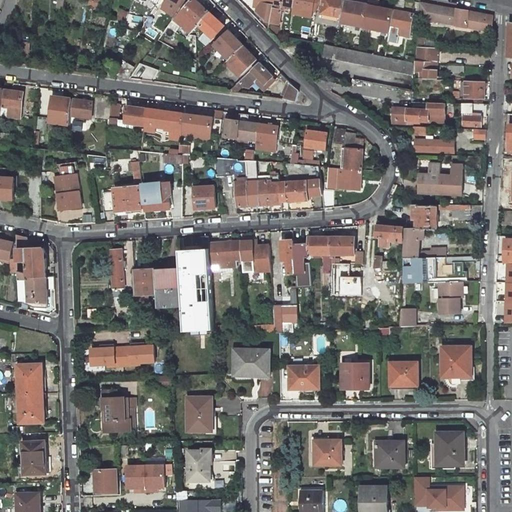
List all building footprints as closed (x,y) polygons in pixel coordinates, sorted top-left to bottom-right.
[(175,13),(183,0),(169,0),(171,1),(166,8),(175,13)] [(184,11),(193,0),(188,0),(182,9),(184,11)] [(193,0),(184,11),(195,21),(190,27),(187,30),(184,33),(188,36),(193,30),(199,25),(210,12),(200,3),(202,0),(193,0)] [(255,0),(255,3),(259,4),(257,14),(266,23),(271,24),(264,17),(265,10),(273,12),(274,0),(255,0)] [(274,0),(273,12),(271,24),(279,25),(283,6),(294,8),(295,0),(274,0)] [(295,0),(294,8),(302,9),(300,16),(310,18),(313,0),(295,0)] [(320,0),(316,23),(341,28),(341,23),(345,0),(320,0)] [(345,0),(341,23),(366,28),(370,6),(355,3),(356,0),(345,0)] [(396,0),(395,11),(390,34),(410,38),(414,15),(404,13),(406,1),(400,0),(396,0)] [(420,19),(455,26),(485,30),(491,31),(492,18),(420,4),(420,19)] [(370,6),(366,28),(366,29),(390,34),(395,11),(370,6)] [(177,33),(183,26),(187,30),(190,27),(195,21),(184,11),(182,9),(169,25),(177,33)] [(273,12),(265,10),(264,17),(271,24),(273,12)] [(225,27),(210,12),(199,25),(206,32),(200,38),(207,45),(225,27)] [(277,36),(279,28),(271,24),(270,25),(269,32),(272,35),(277,36)] [(177,33),(196,50),(195,37),(188,36),(184,33),(187,30),(183,26),(177,33)] [(215,40),(232,58),(245,46),(230,31),(224,38),(221,35),(215,40)] [(326,45),(323,57),(416,76),(417,68),(417,63),(326,45)] [(245,46),(232,58),(228,61),(243,75),(259,61),(245,46)] [(440,49),(418,48),(417,63),(426,64),(438,65),(440,49)] [(261,62),(238,84),(245,85),(253,86),(257,82),(266,90),(270,86),(268,84),(276,78),(261,62)] [(110,63),(105,72),(111,77),(117,68),(110,63)] [(140,63),(128,79),(153,82),(158,76),(140,63)] [(417,68),(426,70),(424,78),(429,78),(437,79),(438,65),(426,64),(417,63),(417,68)] [(444,97),(445,79),(437,79),(429,78),(428,96),(444,97)] [(353,79),(352,84),(350,92),(415,104),(416,91),(353,79)] [(484,99),(485,81),(480,81),(466,80),(466,98),(484,99)] [(288,99),(294,85),(291,82),(284,98),(288,99)] [(238,93),(245,85),(238,84),(230,91),(238,93)] [(301,92),(294,85),(288,99),(298,100),(301,92)] [(4,90),(2,108),(0,117),(21,119),(24,93),(4,90)] [(73,100),(54,97),(51,122),(70,125),(71,117),(73,100)] [(91,120),(94,102),(73,100),(71,117),(91,120)] [(411,120),(429,121),(429,114),(446,114),(446,103),(429,103),(429,110),(393,107),(393,124),(410,125),(411,120)] [(117,128),(120,106),(110,104),(107,127),(117,128)] [(463,104),(462,126),(483,127),(483,117),(479,117),(473,116),(473,114),(474,105),(463,104)] [(148,109),(127,107),(125,124),(146,127),(148,109)] [(148,109),(146,127),(145,132),(156,133),(157,128),(172,130),(171,140),(182,141),(183,131),(185,114),(148,109)] [(221,128),(223,111),(215,110),(214,118),(215,118),(214,127),(221,128)] [(183,131),(211,135),(213,117),(185,114),(183,131)] [(46,134),(48,119),(36,117),(34,133),(38,133),(46,134)] [(242,121),(228,119),(225,119),(223,137),(237,138),(236,142),(248,144),(249,140),(257,141),(259,123),(249,122),(242,121)] [(259,123),(257,141),(255,149),(275,151),(279,126),(259,123)] [(417,127),(417,136),(426,137),(427,127),(417,127)] [(475,139),(488,141),(490,130),(476,128),(475,139)] [(309,130),(306,147),(306,155),(315,157),(316,148),(327,150),(329,132),(309,130)] [(0,142),(10,144),(11,138),(7,138),(7,134),(0,133),(0,142)] [(355,138),(354,148),(346,147),(344,166),(347,166),(347,168),(363,170),(366,139),(355,138)] [(416,151),(456,153),(456,142),(417,140),(416,151)] [(248,160),(217,157),(218,177),(235,176),(237,207),(251,206),(249,160),(248,160)] [(249,160),(251,206),(262,206),(260,170),(257,170),(257,161),(254,160),(249,160)] [(140,163),(131,164),(133,187),(115,189),(115,192),(117,211),(117,212),(143,210),(140,186),(143,186),(140,163)] [(289,202),(309,200),(309,196),(323,195),(322,183),(320,166),(313,165),(307,165),(298,164),(291,164),(287,163),(288,177),(289,202)] [(421,194),(442,194),(443,164),(432,163),(431,174),(422,174),(421,194)] [(443,164),(442,194),(464,195),(465,165),(454,164),(454,173),(454,175),(444,175),(444,172),(444,164),(443,164)] [(0,199),(14,200),(15,178),(5,178),(6,168),(0,167),(0,199)] [(269,170),(271,205),(283,205),(283,202),(289,202),(288,177),(281,177),(280,169),(272,169),(272,167),(269,167),(269,170)] [(339,188),(362,190),(363,170),(347,168),(346,175),(340,175),(339,188)] [(260,170),(262,206),(271,205),(269,170),(260,170)] [(59,210),(82,207),(77,174),(59,176),(60,194),(57,194),(59,210)] [(332,195),(333,182),(322,183),(323,195),(332,195)] [(183,188),(161,190),(160,183),(144,184),(146,211),(172,209),(172,219),(184,217),(183,188)] [(216,186),(192,187),(194,207),(196,207),(196,210),(217,209),(216,186)] [(115,192),(102,193),(104,212),(117,211),(115,192)] [(419,258),(421,229),(440,230),(440,209),(455,210),(455,219),(483,219),(484,205),(420,205),(418,228),(407,228),(405,259),(419,258)] [(403,242),(404,230),(392,229),(393,227),(378,226),(377,237),(381,237),(380,245),(390,246),(390,241),(403,242)] [(43,248),(28,248),(27,237),(16,234),(18,269),(28,270),(28,275),(48,275),(47,252),(43,248)] [(210,236),(202,236),(203,248),(182,249),(183,271),(185,304),(186,329),(215,329),(211,262),(210,244),(210,236)] [(332,238),(310,237),(310,243),(309,254),(331,255),(332,238)] [(14,242),(0,238),(0,249),(11,252),(14,242)] [(331,255),(355,256),(356,238),(332,238),(331,255)] [(263,271),(262,249),(262,246),(258,246),(253,247),(253,241),(243,242),(244,261),(245,272),(263,271)] [(294,241),(282,241),(284,262),(289,262),(295,262),(294,244),(294,241)] [(243,242),(220,243),(221,262),(244,261),(243,242)] [(220,243),(210,244),(211,262),(221,262),(220,243)] [(309,254),(310,243),(294,244),(295,262),(295,273),(295,278),(305,278),(306,263),(309,263),(309,254)] [(271,271),(270,249),(270,246),(262,246),(262,249),(263,271),(271,271)] [(453,257),(453,247),(432,248),(432,251),(423,251),(423,258),(434,258),(453,257)] [(114,307),(122,306),(121,290),(124,289),(123,249),(112,250),(114,307)] [(384,267),(385,258),(376,257),(375,266),(384,267)] [(419,258),(405,259),(404,266),(409,266),(413,266),(413,270),(409,270),(404,271),(403,283),(433,282),(433,278),(435,274),(430,269),(432,266),(434,264),(434,262),(434,258),(423,258),(419,258)] [(331,296),(347,296),(348,290),(363,290),(363,279),(337,278),(337,271),(349,271),(349,263),(331,263),(331,289),(331,296)] [(48,305),(48,289),(56,289),(55,275),(48,275),(28,275),(28,270),(18,269),(19,301),(35,300),(35,305),(48,305)] [(157,270),(134,271),(136,297),(136,305),(148,304),(148,296),(158,295),(157,272),(157,270)] [(223,301),(232,300),(231,270),(222,270),(223,301)] [(183,271),(157,272),(158,295),(159,305),(185,304),(183,271)] [(438,282),(439,314),(460,313),(459,298),(458,281),(438,282)] [(297,299),(290,299),(290,315),(283,315),(284,333),(298,333),(297,299)] [(413,326),(414,308),(402,307),(401,318),(402,318),(401,327),(413,326)] [(309,330),(309,310),(308,310),(300,310),(300,330),(309,330)] [(274,315),(274,334),(281,334),(284,333),(283,315),(274,315)] [(103,348),(94,348),(94,364),(109,363),(110,366),(142,365),(142,363),(157,362),(157,346),(148,347),(148,343),(138,343),(138,347),(133,347),(117,347),(113,347),(113,343),(103,344),(103,348)] [(445,345),(445,372),(456,372),(456,376),(473,376),(473,366),(476,366),(476,345),(445,345)] [(270,349),(233,349),(233,376),(257,376),(257,377),(270,377),(270,349)] [(20,421),(46,421),(46,406),(42,406),(42,378),(44,378),(43,362),(18,363),(20,421)] [(423,363),(394,363),(394,385),(422,385),(423,363)] [(371,364),(342,365),(343,390),(372,389),(371,364)] [(294,390),(309,390),(309,393),(324,392),(323,367),(293,367),(294,390)] [(161,388),(174,388),(173,378),(161,378),(161,388)] [(192,396),(191,432),(216,432),(217,397),(192,396)] [(130,419),(129,399),(129,397),(118,398),(105,398),(106,409),(109,409),(109,432),(133,431),(132,419),(130,419)] [(137,431),(136,408),(140,408),(139,399),(129,399),(130,419),(132,419),(133,431),(137,431)] [(439,433),(439,465),(453,465),(453,462),(466,461),(466,433),(439,433)] [(316,441),(316,469),(342,469),(342,442),(316,441)] [(27,442),(27,472),(46,472),(48,472),(48,462),(46,462),(45,442),(27,442)] [(407,443),(379,443),(380,465),(407,465),(407,443)] [(212,450),(190,451),(191,482),(213,482),(212,450)] [(159,510),(159,466),(131,466),(131,509),(159,510)] [(118,467),(97,467),(98,490),(118,490),(118,467)] [(431,476),(416,477),(416,505),(431,505),(431,507),(440,506),(466,505),(465,485),(431,486),(431,476)] [(392,511),(393,491),(366,491),(366,511),(392,511)] [(19,493),(19,511),(39,511),(39,492),(19,493)] [(327,511),(327,492),(301,493),(301,511),(327,511)] [(212,511),(213,502),(191,501),(190,511),(212,511)]
